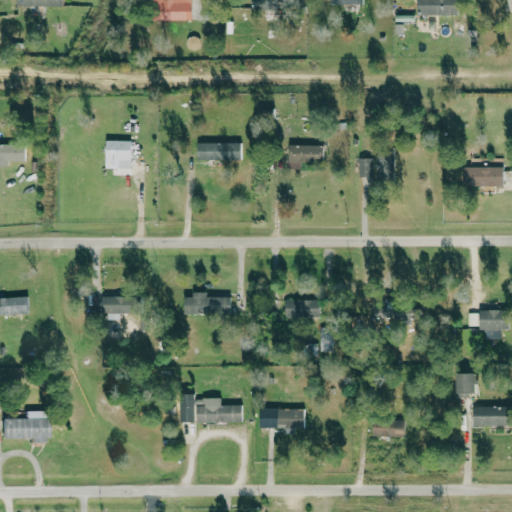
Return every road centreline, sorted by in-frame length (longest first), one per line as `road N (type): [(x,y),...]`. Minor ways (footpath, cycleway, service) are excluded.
road 1 (residential): [(0,492),(511,489)]
road 2 (residential): [(0,239),(511,239)]
